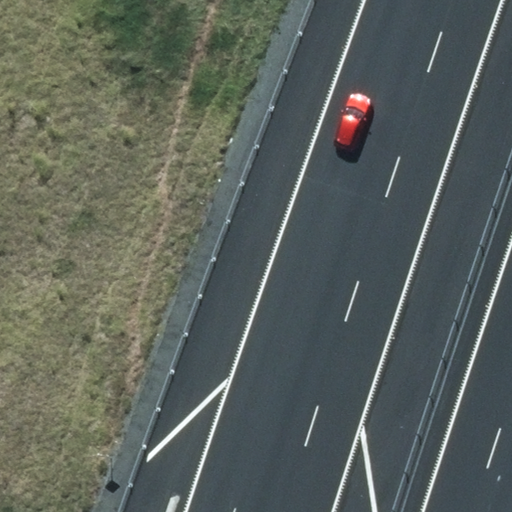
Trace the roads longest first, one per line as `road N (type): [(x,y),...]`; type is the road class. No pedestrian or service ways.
road 1 (motorway): [(216,511),(286,279),(397,0)]
road 2 (motorway): [(511,346),(459,511)]
